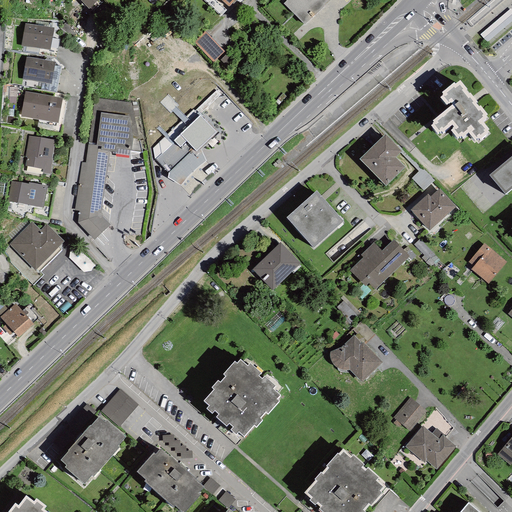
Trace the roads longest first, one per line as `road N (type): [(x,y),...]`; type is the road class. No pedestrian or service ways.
road 1 (secondary): [(0,396),(415,4)]
road 2 (residential): [(457,43),(207,264),(104,369)]
road 3 (residential): [(104,369),(263,511)]
road 4 (residential): [(414,511),(511,399)]
road 5 (residential): [(104,369),(0,472)]
